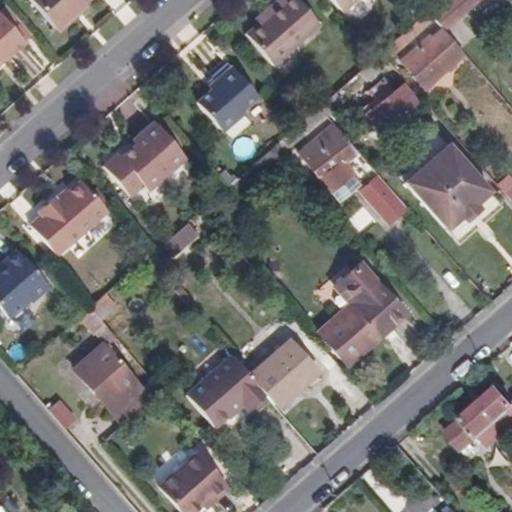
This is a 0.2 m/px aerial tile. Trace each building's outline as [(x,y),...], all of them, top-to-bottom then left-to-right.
[(24,0),(52,31),(56,29),(60,31),(74,18),(71,14),(83,4),(87,0),(24,0)] [(316,30),(289,0),(278,0),(260,16),(263,20),(242,38),(269,70),(316,30)] [(324,0),(339,16),(358,0),(324,0)] [(425,14),(441,32),(476,0),(441,0),(436,5),(425,14)] [(71,14),(74,18),(86,7),(83,4),(71,14)] [(23,45),(0,20),(0,61),(1,60),(3,62),(23,45)] [(423,89),(460,56),(439,33),(432,40),(428,39),(402,63),(414,76),(412,77),(423,89)] [(387,64),(379,55),(366,66),(317,110),(325,118),(387,64)] [(253,100),(221,64),(207,77),(212,83),(204,90),(206,94),(193,106),(219,135),(240,117),(238,113),(253,100)] [(377,132),(414,103),(400,86),(391,92),(381,81),(367,92),(373,102),(361,110),(377,132)] [(276,146),(281,152),(307,129),(319,142),(303,156),(310,164),(307,167),(331,193),(351,175),(339,162),(352,149),(325,118),(317,110),(295,129),(276,146)] [(150,125),(135,139),(139,143),(133,148),(116,162),(113,158),(100,169),(126,199),(139,188),(146,194),(182,161),(150,125)] [(139,143),(135,139),(130,143),(133,148),(139,143)] [(471,232),(483,221),(499,208),(457,160),(413,197),(455,245),(471,232)] [(388,228),(407,211),(377,178),(359,195),(388,228)] [(53,258),(104,214),(78,184),(55,204),(51,199),(35,213),(40,218),(27,229),(53,258)] [(511,186),(503,194),(511,204),(511,186)] [(355,233),(372,219),(363,208),(346,221),(355,233)] [(491,231),(483,221),(471,232),(479,242),(491,231)] [(188,241),(180,232),(167,244),(176,253),(188,241)] [(48,290),(13,252),(1,264),(2,266),(0,268),(0,315),(6,322),(26,305),(28,307),(48,290)] [(455,265),(472,284),(484,273),(468,254),(455,265)] [(137,294),(158,276),(145,261),(124,279),(137,294)] [(359,263),(337,282),(356,303),(352,307),(319,335),(346,365),(404,314),(359,263)] [(356,303),(337,282),(333,286),(352,307),(356,303)] [(85,313),(79,319),(102,345),(112,337),(89,310),(85,313)] [(264,396),(274,407),(291,392),(294,395),(307,383),(304,380),(314,369),(290,343),(250,379),(264,396)] [(73,372),(113,417),(142,391),(102,345),(73,372)] [(264,396),(250,379),(229,356),(186,393),(214,426),(241,403),(247,410),(264,396)] [(511,408),(511,403),(498,389),(446,434),(462,453),(511,408)] [(113,417),(122,426),(151,401),(142,391),(113,417)] [(149,474),(158,484),(189,457),(180,446),(149,474)] [(211,503),(227,489),(196,454),(157,487),(179,511),(191,511),(207,498),(211,503)]
